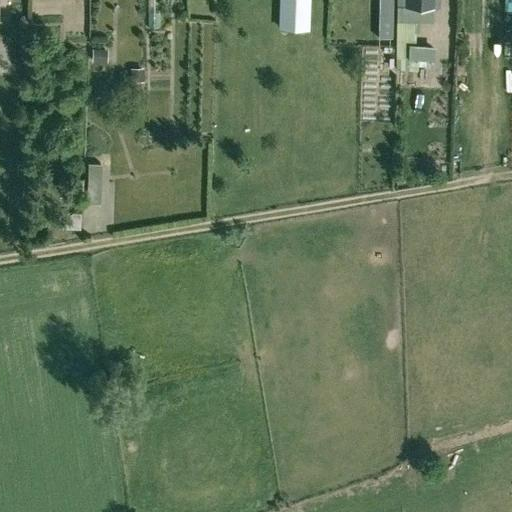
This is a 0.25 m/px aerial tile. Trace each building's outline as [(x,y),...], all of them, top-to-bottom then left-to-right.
[(309,29),(309,0),(279,0),(278,28),(309,29)] [(391,0),(379,0),(379,13),(391,14),(391,0)] [(397,8),(397,21),(434,21),(433,0),(404,0),(404,8),(399,8),(397,8)] [(418,23),(418,38),(435,39),(436,24),(418,23)] [(0,50),(0,72),(17,69),(14,48),(0,50)] [(91,61),(103,62),(103,48),(92,48),(91,61)] [(420,59),(397,58),(396,68),(419,70),(420,59)] [(143,83),(142,70),(130,70),(131,84),(143,83)] [(421,72),(421,85),(436,85),(436,72),(421,72)] [(106,199),(107,158),(89,158),(89,198),(106,199)]
